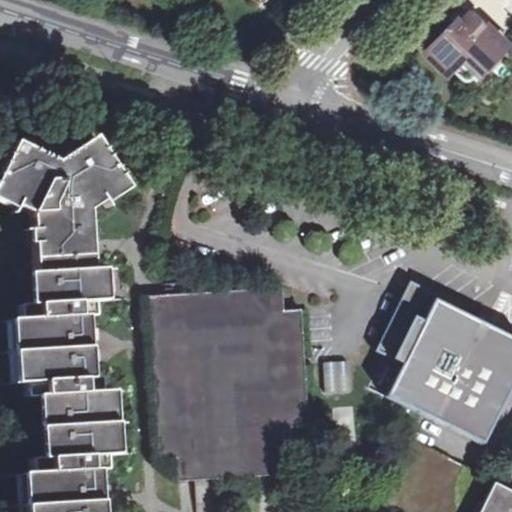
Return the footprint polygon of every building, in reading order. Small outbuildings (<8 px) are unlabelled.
[(509,0),(468,0),(467,2),(488,23),(492,19),(505,31),(511,23),(511,10),(507,5),(511,1),(509,0)] [(506,42),(473,10),(463,20),(460,16),(428,50),(451,71),(455,67),(464,75),(466,77),(468,78),(470,78),(472,78),(473,78),(506,42)] [(88,511),(88,501),(86,472),(102,471),(102,458),(136,455),(136,453),(101,456),(99,426),(135,423),(135,421),(98,424),(96,394),(132,392),(132,390),(96,393),(95,379),(81,380),(79,349),(77,317),(93,316),(93,303),(128,301),(128,297),(93,299),(91,273),(126,271),(126,266),(89,268),(88,250),(85,211),(98,203),(100,207),(102,205),(106,212),(110,209),(105,203),(113,198),(110,193),(123,184),(96,143),(84,151),(81,146),(55,162),(27,149),(25,154),(11,148),(0,170),(0,200),(14,207),(11,215),(12,215),(15,208),(29,214),(30,230),(22,231),(22,232),(30,232),(32,252),(33,272),(35,304),(17,305),(18,320),(0,321),(0,323),(18,323),(20,352),(0,353),(0,356),(20,355),(22,382),(0,383),(0,386),(22,386),(22,399),(40,398),(41,426),(43,458),(28,458),(28,475),(0,476),(0,477),(30,476),(32,505),(0,506),(0,508),(31,506),(31,511),(88,511)] [(276,476),(295,474),(292,428),(309,427),(301,311),(285,311),(283,289),(149,298),(160,460),(179,459),(180,482),(196,481),(276,476)] [(511,382),(511,340),(409,290),(378,352),(404,364),(387,396),(481,444),(511,382)] [(323,393),(347,393),(347,361),(323,361),(323,393)] [(469,511),(487,476),(412,438),(374,511),(469,511)] [(511,511),(511,491),(495,483),(479,511),(511,511)]
